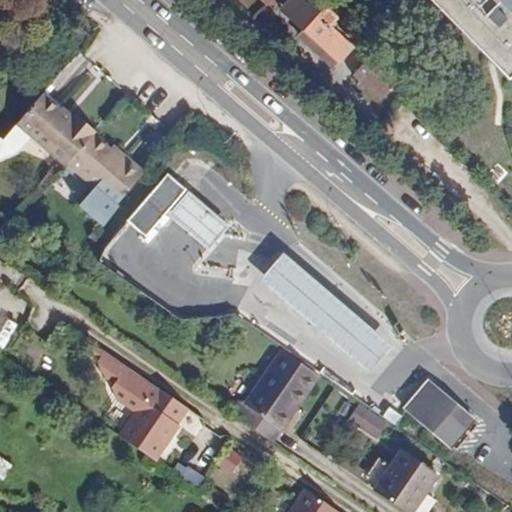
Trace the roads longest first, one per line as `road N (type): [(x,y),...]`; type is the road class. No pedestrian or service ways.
road 1 (secondary): [(108,0),(437,282),(462,334)]
road 2 (secondary): [(510,276),(456,259),(149,0)]
road 3 (unknown): [(31,287),(53,309),(375,511)]
